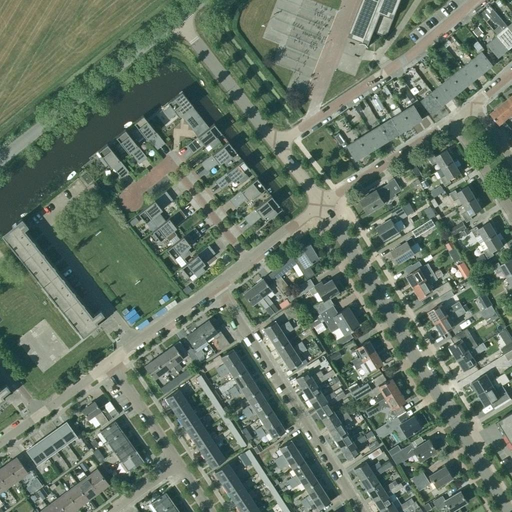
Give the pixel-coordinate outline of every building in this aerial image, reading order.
[(362,0),(348,36),(362,42),(361,43),(360,43),(360,44),(364,43),(366,44),(368,47),(369,47),(368,45),(373,32),(386,37),(400,0),(362,0)] [(509,10),(505,5),(500,9),(505,14),(509,10)] [(498,36),(508,48),(511,44),(511,32),(508,27),(490,6),(484,11),(495,23),(496,22),(504,31),(498,36)] [(483,33),(478,27),(473,31),(478,37),(483,33)] [(498,56),(508,48),(498,36),(488,44),(498,56)] [(482,48),(477,42),(473,45),(478,52),(482,48)] [(457,52),(453,47),(448,51),(452,56),(457,52)] [(472,61),(482,73),(492,65),(482,52),(472,61)] [(443,64),(448,60),(444,54),(439,59),(443,64)] [(462,69),(472,81),(482,73),(472,61),(462,69)] [(452,77),(462,89),(472,81),(462,69),(452,77)] [(452,97),(462,89),(452,77),(442,85),(452,97)] [(419,81),(417,78),(410,82),(412,86),(410,87),(413,91),(423,84),(420,80),(419,81)] [(432,93),(442,105),(452,97),(442,85),(432,93)] [(415,101),(407,90),(401,94),(409,106),(415,101)] [(191,107),(192,106),(181,92),(167,103),(169,107),(163,112),(168,119),(175,114),(178,117),(182,113),(185,117),(183,119),(193,131),(203,123),(191,107)] [(432,113),(442,105),(432,93),(422,101),(432,113)] [(511,113),(511,95),(503,103),(511,113)] [(378,98),(373,101),(376,106),(379,112),(384,108),(378,98)] [(511,130),(504,121),(511,114),(511,113),(503,103),(490,114),(500,125),(507,133),(511,130)] [(359,105),(355,108),(360,117),(365,114),(359,105)] [(379,112),(376,106),(371,109),(374,115),(379,112)] [(402,112),(411,126),(422,119),(414,106),(402,112)] [(389,114),(392,119),(400,133),(411,126),(402,112),(395,117),(393,112),(389,114)] [(143,116),(134,123),(138,128),(131,134),(137,141),(143,136),(146,139),(149,137),(157,147),(163,142),(164,144),(165,144),(148,123),(143,116)] [(381,126),(389,139),(400,133),(392,119),(381,126)] [(214,124),(208,128),(186,146),(188,145),(192,151),(202,143),(205,146),(208,143),(212,148),(219,142),(216,137),(221,133),(214,124)] [(370,132),(378,146),(389,139),(381,126),(370,132)] [(147,158),(125,130),(116,137),(120,142),(115,146),(121,153),(125,150),(128,154),(131,151),(139,161),(145,156),(146,158),(147,158)] [(359,139),(367,153),(378,146),(370,132),(359,139)] [(345,142),(339,134),(335,137),(341,145),(345,142)] [(356,160),(367,153),(359,139),(348,146),(356,160)] [(235,152),(228,142),(200,164),(202,163),(207,169),(217,161),(219,164),(223,161),(225,164),(232,158),(230,156),(235,152)] [(128,173),(106,145),(97,152),(101,157),(99,159),(105,166),(107,164),(110,168),(113,166),(121,176),(127,171),(128,173)] [(438,162),(442,169),(453,162),(446,150),(435,157),(434,154),(428,158),(432,165),(438,162)] [(242,160),(214,182),(215,182),(216,181),(221,187),(231,179),(233,182),(237,179),(241,184),(248,178),(244,173),(249,169),(242,160)] [(453,162),(442,169),(446,176),(440,179),(445,186),(451,183),(449,180),(460,174),(453,162)] [(421,174),(415,165),(411,168),(416,177),(421,174)] [(85,174),(81,177),(87,185),(91,181),(85,174)] [(264,187),(256,178),(229,200),(231,199),(235,205),(245,197),(248,200),(251,197),(253,199),(260,194),(258,191),(264,187)] [(395,194),(401,190),(394,179),(388,182),(389,184),(377,191),(360,200),(368,213),(375,209),(397,196),(395,194)] [(428,194),(432,192),(427,183),(430,181),(429,179),(421,183),(428,194)] [(459,198),(464,205),(475,198),(468,186),(457,193),(455,190),(449,194),(454,201),(459,198)] [(150,219),(157,228),(164,222),(157,213),(161,210),(159,207),(168,199),(164,193),(165,192),(138,214),(145,223),(150,219)] [(278,206),(271,196),(243,218),(245,217),(250,223),(260,215),(262,218),(266,215),(269,220),(276,214),(273,209),(278,206)] [(433,197),(429,199),(435,208),(439,206),(433,197)] [(475,198),(464,205),(468,212),(462,215),(466,222),(472,219),(471,216),(482,210),(475,198)] [(391,219),(377,228),(384,240),(398,231),(394,224),(407,216),(414,212),(408,201),(401,206),(391,212),(394,218),(391,220),(391,219)] [(164,222),(157,228),(153,231),(160,240),(165,236),(169,241),(176,235),(172,231),(176,228),(174,225),(183,217),(179,211),(180,210),(180,209),(164,222)] [(129,222),(132,227),(139,222),(135,217),(129,222)] [(23,230),(27,227),(21,219),(2,235),(82,336),(97,325),(95,322),(103,315),(100,310),(92,316),(23,230)] [(435,226),(431,220),(412,232),(416,238),(435,226)] [(466,228),(463,222),(449,231),(452,236),(466,228)] [(481,234),(485,241),(496,234),(489,222),(478,229),(477,227),(471,230),(475,237),(481,234)] [(188,243),(198,235),(193,229),(195,228),(194,227),(167,249),(174,258),(179,254),(183,259),(190,253),(187,249),(190,246),(188,243)] [(470,234),(468,229),(461,233),(464,237),(470,234)] [(496,234),(485,241),(489,248),(484,251),(488,259),(494,255),(492,253),(503,246),(496,234)] [(410,247),(416,244),(412,237),(406,241),(407,242),(391,251),(399,264),(415,254),(410,247)] [(446,245),(449,251),(455,248),(451,242),(446,245)] [(202,261),(212,253),(207,247),(209,246),(209,245),(181,268),(188,277),(193,272),(197,277),(204,271),(201,267),(204,264),(202,261)] [(274,281),(279,287),(283,292),(289,288),(280,276),(296,263),(306,280),(314,275),(309,265),(318,259),(309,245),(303,249),(302,246),(298,249),(277,265),(278,267),(268,275),(271,278),(274,281)] [(487,262),(483,255),(476,259),(480,266),(487,262)] [(502,270),(507,277),(511,273),(511,260),(511,259),(500,265),(498,263),(492,266),(497,274),(502,270)] [(435,275),(434,273),(428,264),(423,267),(419,261),(409,268),(412,273),(407,276),(414,288),(435,275)] [(457,266),(460,271),(466,267),(464,262),(457,266)] [(440,269),(434,273),(435,275),(414,288),(420,299),(433,291),(429,285),(438,280),(437,279),(443,275),(441,271),(440,269)] [(273,292),(279,287),(274,281),(271,278),(265,283),(263,279),(253,287),(269,306),(273,303),(268,298),(265,295),(271,290),(273,292)] [(469,281),(473,287),(478,283),(474,278),(469,281)] [(314,286),(308,290),(311,295),(317,291),(323,301),(315,307),(319,314),(333,305),(329,298),(338,292),(331,280),(323,285),(321,282),(314,286)] [(451,280),(448,283),(448,282),(435,290),(439,297),(455,287),(451,280)] [(182,290),(187,295),(192,291),(188,286),(182,290)] [(270,316),(274,313),(270,307),(269,306),(253,287),(243,294),(252,305),(257,301),(265,309),(270,316)] [(430,302),(434,309),(441,304),(442,305),(457,296),(453,289),(430,302)] [(297,290),(286,297),(290,302),(300,296),(297,290)] [(289,303),(286,299),(278,304),(281,309),(289,303)] [(428,312),(435,323),(456,311),(454,306),(449,310),(449,311),(446,313),(442,305),(441,304),(434,309),(428,312)] [(484,318),(495,312),(491,306),(481,312),(484,318)] [(348,307),(327,320),(341,343),(351,337),(348,333),(359,326),(348,307)] [(456,311),(435,323),(442,335),(455,327),(452,321),(466,313),(463,307),(456,311)] [(498,317),(495,312),(484,318),(487,324),(498,317)] [(311,330),(325,320),(321,314),(306,323),(311,330)] [(263,329),(270,339),(291,326),(296,323),(293,319),(288,322),(288,321),(279,327),(275,321),(263,329)] [(197,329),(206,341),(212,336),(214,339),(215,339),(218,343),(217,344),(221,351),(230,345),(219,330),(217,332),(209,321),(197,329)] [(270,339),(276,349),(288,342),(284,336),(293,330),(291,326),(270,339)] [(192,350),(200,362),(204,358),(203,354),(204,353),(201,350),(208,344),(206,341),(197,329),(186,337),(194,348),(192,350)] [(511,342),(508,336),(501,340),(504,346),(511,342)] [(450,347),(457,359),(476,347),(473,342),(469,345),(470,346),(467,348),(462,340),(450,347)] [(201,363),(200,362),(192,350),(191,348),(186,352),(179,341),(163,353),(173,366),(176,370),(176,371),(181,368),(177,363),(189,354),(197,366),(201,363)] [(351,361),(354,365),(375,352),(368,341),(355,349),(360,357),(357,359),(356,358),(351,361)] [(276,349),(283,359),(304,346),(301,342),(292,348),(288,342),(276,349)] [(511,342),(501,349),(504,355),(511,350),(511,342)] [(476,347),(457,359),(464,371),(477,364),(473,357),(487,349),(483,343),(476,347)] [(304,346),(283,359),(289,370),(295,366),(298,369),(307,364),(305,360),(301,362),(297,356),(299,354),(306,350),(304,346)] [(215,370),(218,374),(239,360),(232,350),(220,357),(225,364),(215,370)] [(333,362),(341,357),(338,352),(330,357),(333,362)] [(375,352),(354,365),(356,369),(362,366),(361,365),(364,363),(369,371),(382,364),(375,352)] [(154,360),(163,373),(169,368),(172,373),(176,370),(173,366),(163,353),(154,360)] [(321,363),(318,359),(307,367),(309,371),(321,363)] [(163,373),(154,360),(144,367),(153,380),(163,373)] [(221,378),(230,372),(234,378),(245,370),(239,360),(218,374),(221,378)] [(179,375),(183,380),(193,373),(190,368),(179,375)] [(240,388),(252,380),(245,370),(234,378),(240,388)] [(302,389),(308,399),(320,392),(316,386),(335,374),(332,370),(323,376),(302,389)] [(295,379),(302,389),(323,376),(320,371),(311,377),(307,371),(295,379)] [(504,373),(498,376),(501,380),(478,394),(485,406),(500,397),(496,390),(509,381),(504,373)] [(501,380),(498,376),(490,381),(486,374),(471,383),(478,394),(501,380)] [(174,387),(183,380),(179,375),(170,382),(174,387)] [(195,379),(202,389),(207,386),(200,375),(195,379)] [(377,403),(398,390),(391,379),(378,387),(383,395),(380,397),(379,395),(374,399),(377,403)] [(237,390),(231,394),(233,398),(240,394),(243,392),(247,398),(258,391),(252,380),(240,388),(237,390)] [(163,394),(174,387),(170,382),(160,389),(163,394)] [(350,393),(359,388),(356,383),(347,388),(350,393)] [(359,388),(350,393),(355,401),(372,391),(367,383),(359,388)] [(0,401),(4,399),(1,395),(9,389),(5,385),(0,389),(0,401)] [(207,386),(202,389),(208,399),(214,395),(207,386)] [(172,409),(185,400),(178,390),(165,399),(172,409)] [(405,401),(398,390),(377,403),(365,410),(369,417),(380,410),(381,406),(391,408),(392,409),(405,401)] [(244,414),(265,401),(258,391),(247,398),(251,405),(248,407),(247,406),(241,410),(244,414)] [(308,399),(315,409),(336,396),(333,392),(324,398),(320,392),(308,399)] [(315,409),(321,420),(333,412),(330,407),(345,396),(342,392),(336,396),(315,409)] [(214,395),(208,399),(215,409),(220,405),(214,395)] [(178,419),(192,410),(185,400),(172,409),(178,419)] [(260,418),(272,411),(265,401),(244,414),(247,418),(252,415),(256,412),(260,418)] [(101,427),(113,418),(104,406),(99,409),(94,402),(82,411),(88,419),(93,416),(101,427)] [(215,409),(221,419),(226,415),(220,405),(215,409)] [(391,412),(390,415),(392,419),(405,412),(402,406),(391,412)] [(185,429),(201,418),(198,413),(195,415),(192,410),(178,419),(185,429)] [(255,431),(257,435),(278,421),(272,411),(260,418),(264,425),(255,431)] [(347,411),(337,418),(333,412),(321,420),(328,430),(349,416),(347,411)] [(511,411),(499,420),(511,441),(511,411)] [(228,429),(233,425),(226,415),(221,419),(228,429)] [(352,420),(349,416),(328,430),(335,440),(346,432),(342,426),(352,420)] [(406,437),(421,428),(414,416),(401,424),(397,417),(389,422),(375,430),(379,438),(393,429),(400,440),(406,437)] [(192,439),(205,430),(201,424),(204,422),(201,418),(185,429),(192,439)] [(107,442),(122,431),(114,421),(100,432),(107,442)] [(260,439),(269,432),(273,439),(285,431),(278,421),(257,435),(260,439)] [(56,429),(66,444),(76,436),(66,422),(56,429)] [(234,439),(239,435),(233,425),(228,429),(234,439)] [(46,436),(56,451),(66,444),(56,429),(46,436)] [(198,448),(211,440),(217,436),(214,431),(208,435),(205,430),(192,439),(198,448)] [(114,452),(129,441),(122,431),(107,442),(114,452)] [(335,440),(341,450),(362,436),(359,432),(350,438),(346,432),(335,440)] [(246,446),(239,435),(234,439),(241,449),(246,446)] [(364,435),(362,436),(341,450),(348,460),(360,453),(356,447),(365,441),(367,440),(364,435)] [(36,443),(47,458),(56,451),(46,436),(36,443)] [(428,440),(426,441),(424,440),(422,440),(420,437),(410,443),(411,444),(391,456),(396,465),(415,454),(419,461),(435,452),(428,440)] [(99,445),(95,439),(90,442),(94,448),(99,445)] [(205,458),(218,449),(211,440),(198,448),(205,458)] [(276,464),(297,451),(291,440),(279,448),(283,454),(274,460),(276,464)] [(367,446),(370,450),(379,445),(376,440),(367,446)] [(121,461),(136,451),(129,441),(114,452),(121,461)] [(36,465),(47,458),(36,443),(26,450),(36,465)] [(262,450),(259,444),(253,448),(256,454),(262,450)] [(382,453),(379,448),(367,456),(370,461),(382,453)] [(101,455),(96,449),(92,452),(97,458),(101,455)] [(225,460),(218,449),(205,458),(211,468),(225,460)] [(244,453),(250,463),(256,460),(249,449),(244,453)] [(143,461),(136,451),(121,461),(128,471),(143,461)] [(304,461),(297,451),(276,464),(279,468),(288,463),(292,469),(304,461)] [(6,465),(17,481),(27,473),(16,457),(6,465)] [(108,465),(104,459),(99,462),(104,468),(108,465)] [(250,463),(257,473),(262,470),(256,460),(250,463)] [(381,466),(360,480),(367,490),(379,482),(375,476),(392,465),(389,460),(381,465),(381,466)] [(310,471),(304,461),(292,469),(296,475),(287,481),(289,485),(310,471)] [(89,468),(84,462),(80,465),(85,472),(89,468)] [(381,466),(381,465),(378,462),(369,468),(365,462),(353,469),(360,480),(381,466)] [(221,483),(234,474),(228,464),(214,473),(221,483)] [(0,478),(7,488),(17,481),(6,465),(0,468),(0,478)] [(82,470),(79,465),(74,469),(77,474),(82,470)] [(436,488),(451,478),(444,467),(426,478),(422,472),(412,478),(419,490),(429,484),(429,483),(432,481),(436,488)] [(87,477),(98,492),(109,485),(97,469),(87,477)] [(118,476),(114,470),(108,474),(113,480),(118,476)] [(257,473),(264,483),(269,480),(262,470),(257,473)] [(317,481),(310,471),(289,485),(292,488),(292,489),(301,483),(305,489),(317,481)] [(73,480),(73,479),(69,473),(62,478),(65,482),(71,477),(73,480)] [(227,493),(241,484),(234,474),(221,483),(227,493)] [(88,500),(98,492),(87,477),(77,484),(88,500)] [(32,484),(36,490),(42,486),(36,478),(31,482),(32,484)] [(270,493),(275,490),(269,480),(264,483),(267,489),(263,491),(266,496),(270,493)] [(323,491),(317,481),(305,489),(309,495),(300,501),(303,505),(323,491)] [(373,500),(380,510),(392,503),(397,499),(393,492),(404,485),(401,481),(394,486),(394,487),(373,500)] [(379,482),(367,490),(373,500),(394,487),(394,486),(392,482),(382,488),(379,482)] [(78,507),(88,500),(77,484),(67,492),(78,507)] [(234,502),(247,494),(241,484),(227,493),(234,502)] [(37,492),(42,500),(47,496),(42,488),(37,492)] [(282,500),(275,490),(270,493),(277,503),(282,500)] [(330,502),(323,491),(303,505),(305,509),(314,503),(318,509),(330,502)] [(66,511),(71,511),(78,507),(67,492),(57,499),(66,511)] [(240,511),(241,511),(254,503),(250,498),(254,496),(251,492),(248,494),(247,494),(234,502),(240,511)] [(450,511),(466,502),(460,492),(445,501),(442,496),(432,502),(438,510),(446,505),(450,511)] [(156,511),(159,511),(172,503),(165,493),(151,503),(156,511)] [(392,503),(380,510),(380,511),(399,511),(414,502),(411,498),(401,504),(397,499),(392,503)] [(50,511),(66,511),(57,499),(47,507),(50,511)] [(277,503),(282,511),(284,511),(288,510),(282,500),(277,503)] [(414,502),(399,511),(408,511),(418,506),(415,501),(414,502)] [(178,511),(172,503),(159,511),(178,511)] [(241,511),(262,511),(265,510),(262,506),(257,509),(254,503),(241,511)] [(426,511),(431,509),(428,503),(423,507),(426,511)]
